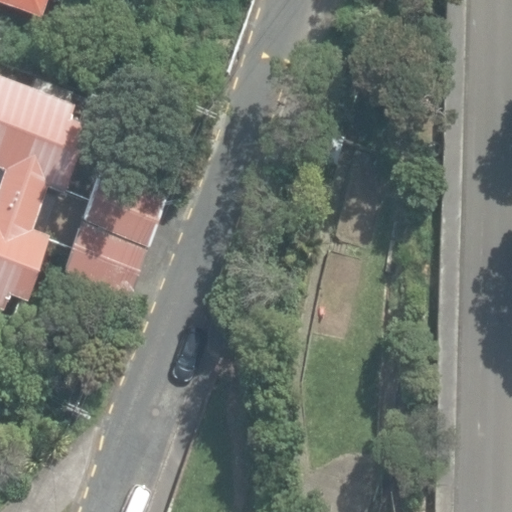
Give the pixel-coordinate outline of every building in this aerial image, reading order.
[(0,0),(0,9),(36,21),(44,0),(0,0)] [(0,200),(38,214),(46,192),(62,197),(85,130),(68,124),(72,113),(0,88),(0,200)] [(80,226),(149,250),(166,201),(97,177),(80,226)] [(31,236),(38,214),(0,200),(0,313),(0,314),(5,298),(27,306),(49,242),(31,236)] [(59,279),(130,302),(146,250),(76,228),(59,279)]
